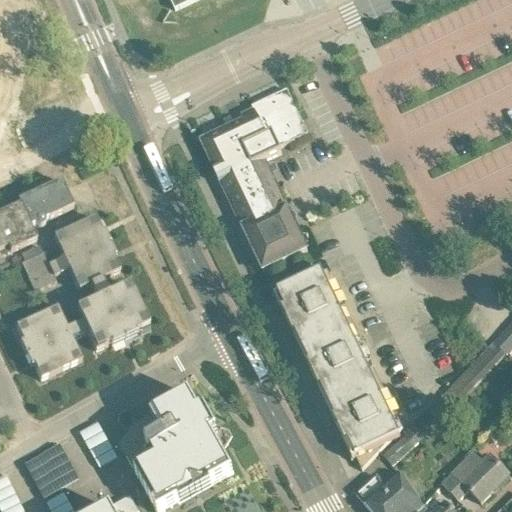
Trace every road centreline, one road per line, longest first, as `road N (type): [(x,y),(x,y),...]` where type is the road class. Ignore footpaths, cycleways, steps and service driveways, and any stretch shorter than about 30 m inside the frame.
road 1 (residential): [(511,259),(459,287),(433,282),(307,36)]
road 2 (secondary): [(324,511),(181,233)]
road 3 (residential): [(0,461),(178,365)]
road 4 (residential): [(307,36),(154,58)]
road 5 (residential): [(165,94),(307,36)]
